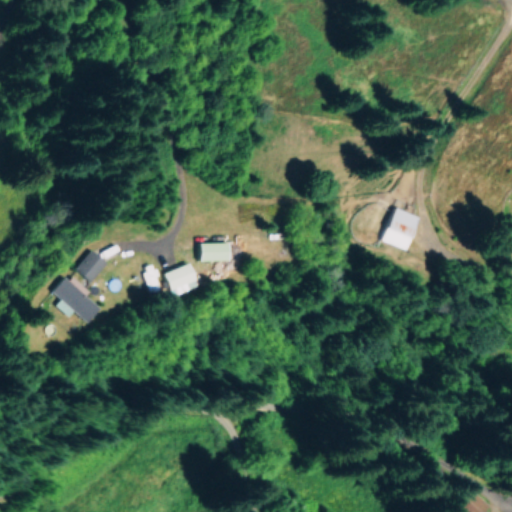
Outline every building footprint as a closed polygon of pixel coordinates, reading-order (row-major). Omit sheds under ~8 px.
[(376,239),(401,248),(413,215),(388,206),(376,239)] [(193,241),(193,260),(223,259),(222,241),(193,241)] [(85,280),(100,261),(85,248),(69,268),(85,280)] [(156,288),(148,262),(138,265),(145,291),(156,288)] [(183,281),(190,278),(184,262),(159,271),(168,295),(186,288),(183,281)] [(50,303),(63,315),(68,309),(81,321),(94,307),(59,275),(45,289),(55,298),(50,303)] [(444,505),(453,511),(476,511),(484,501),(459,484),(444,505)]
